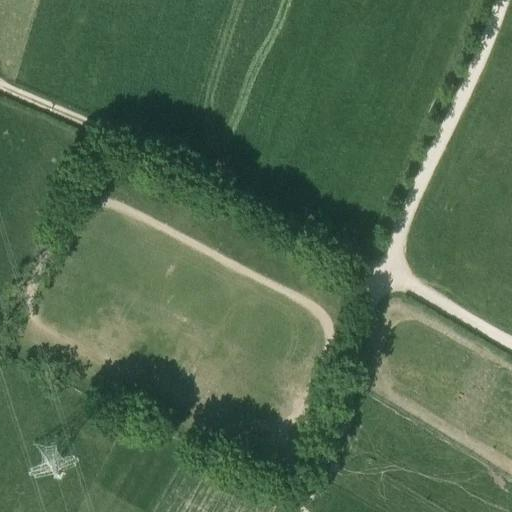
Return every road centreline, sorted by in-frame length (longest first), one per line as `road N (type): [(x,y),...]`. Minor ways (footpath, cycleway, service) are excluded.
road 1 (track): [(381,275),(199,178),(0,87)]
road 2 (track): [(498,0),(381,275)]
road 3 (track): [(299,511),(381,275)]
road 4 (track): [(381,275),(511,349)]
